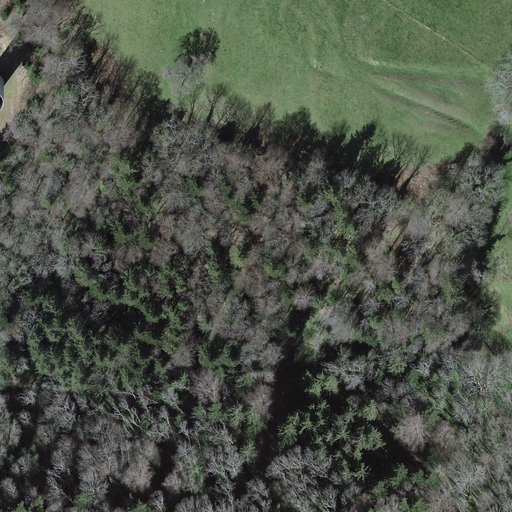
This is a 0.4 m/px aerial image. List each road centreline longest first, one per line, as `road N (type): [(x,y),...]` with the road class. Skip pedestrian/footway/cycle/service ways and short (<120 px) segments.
road 1 (trunk): [(116,0),(387,511)]
road 2 (track): [(296,361),(247,511)]
